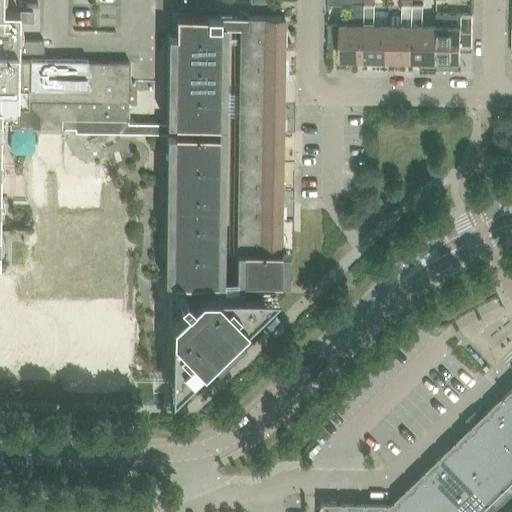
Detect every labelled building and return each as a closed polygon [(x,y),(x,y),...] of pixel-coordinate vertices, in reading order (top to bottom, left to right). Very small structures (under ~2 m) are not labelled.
[(0,0),(0,123),(0,119),(9,118),(9,128),(61,129),(61,128),(74,129),(74,132),(166,134),(166,123),(128,123),(128,120),(128,91),(115,91),(115,63),(115,62),(87,62),(87,60),(29,60),(29,61),(18,61),(18,12),(1,11),(1,0),(0,0)] [(363,60),(364,4),(353,3),(353,24),(328,24),(327,47),(338,47),(338,59),(363,60)] [(364,4),(363,60),(387,60),(387,25),(373,25),(374,4),(364,4)] [(401,25),(387,25),(387,60),(411,60),(412,5),(401,5),(401,25)] [(422,5),(412,5),(411,60),(435,61),(435,25),(422,25),(422,5)] [(19,11),(19,23),(33,23),(33,11),(19,11)] [(239,12),(238,46),(283,47),(284,17),(246,16),(246,12),(239,12)] [(435,13),(435,25),(435,61),(459,61),(460,45),(471,45),(472,14),(435,13)] [(219,29),(219,15),(195,15),(175,15),(175,35),(167,35),(166,123),(166,134),(164,280),(172,281),(222,282),(225,30),(219,29)] [(19,52),(43,53),(43,41),(38,41),(19,40),(19,52)] [(283,47),(238,46),(238,75),(283,76),(283,47)] [(283,76),(238,75),(237,104),(282,105),(283,76)] [(282,105),(237,104),(237,134),(282,134),(282,105)] [(282,134),(237,134),(237,163),(281,163),(282,134)] [(281,163),(237,163),(236,192),(281,193),(281,163)] [(130,266),(129,179),(56,180),(56,242),(97,242),(97,266),(130,266)] [(236,192),(236,221),(280,222),(281,193),(236,192)] [(280,222),(236,221),(235,250),(280,251),(280,222)] [(280,251),(235,250),(235,252),(235,261),(235,282),(280,283),(280,251)] [(171,336),(170,380),(188,380),(211,359),(216,364),(242,339),(237,333),(259,312),(259,294),(215,293),(171,336)] [(0,379),(145,381),(146,297),(0,295),(0,379)] [(511,387),(475,423),(511,461),(511,387)] [(511,481),(511,461),(475,423),(456,441),(503,490),(511,481)] [(503,490),(456,441),(441,456),(488,505),(503,490)] [(441,456),(425,471),(464,511),(480,511),(488,505),(441,456)] [(464,511),(425,471),(397,499),(409,511),(464,511)] [(355,485),(355,494),(384,495),(385,486),(355,485)] [(391,504),(344,504),(343,511),(409,511),(397,499),(391,504)] [(343,511),(344,504),(321,503),(320,511),(343,511)]
